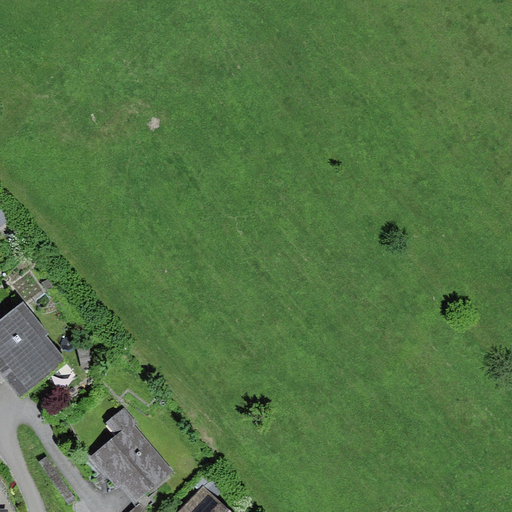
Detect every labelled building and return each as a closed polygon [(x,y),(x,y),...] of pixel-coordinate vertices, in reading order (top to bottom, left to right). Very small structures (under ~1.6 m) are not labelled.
[(0,207),(0,227),(10,219),(0,207)] [(16,228),(7,236),(13,243),(22,236),(16,228)] [(48,279),(42,282),(46,291),(52,287),(48,279)] [(50,335),(24,303),(0,322),(0,369),(22,396),(65,361),(46,338),(50,335)] [(91,346),(78,349),(82,370),(95,367),(91,346)] [(106,423),(117,435),(93,458),(118,488),(122,485),(138,502),(174,473),(134,426),(135,420),(125,408),(106,423)] [(48,456),(39,462),(69,505),(77,500),(48,456)] [(231,511),(204,486),(179,511),(231,511)]
